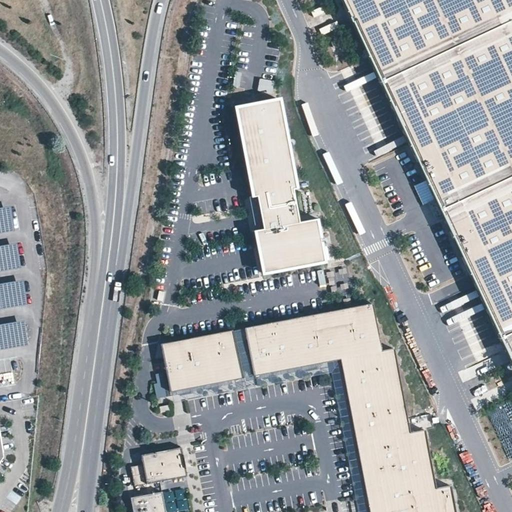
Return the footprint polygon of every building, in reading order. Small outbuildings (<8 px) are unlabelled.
[(511,0),(340,0),(511,366),(511,0)] [(324,5),(312,11),(315,16),(327,11),(324,5)] [(333,15),(318,23),(320,28),(336,21),(333,15)] [(324,37),(338,29),(334,22),(320,30),(324,37)] [(272,91),(274,83),(259,81),(258,88),(272,91)] [(255,235),(263,277),(324,266),(321,252),(316,223),(299,227),(292,193),(295,192),(279,104),(235,112),(252,202),(256,201),(262,234),(255,235)] [(414,186),(422,204),(430,201),(422,183),(414,186)] [(0,234),(14,232),(10,209),(0,210),(0,234)] [(0,248),(0,273),(20,270),(16,246),(0,248)] [(321,252),(324,266),(329,265),(327,251),(321,252)] [(23,283),(0,286),(0,311),(27,307),(23,283)] [(165,293),(157,291),(155,301),(162,303),(165,293)] [(381,351),(371,303),(245,328),(254,376),(339,359),(368,511),(455,511),(450,485),(435,488),(424,430),(410,432),(393,348),(381,351)] [(0,327),(0,351),(27,347),(23,324),(0,327)] [(241,378),(232,330),(161,344),(170,392),(241,378)] [(164,407),(158,407),(159,414),(170,413),(169,406),(164,407)] [(349,409),(344,410),(347,432),(352,431),(349,409)] [(186,475),(180,448),(142,455),(143,465),(131,467),(135,485),(186,475)] [(164,511),(161,492),(130,498),(132,511),(164,511)]
